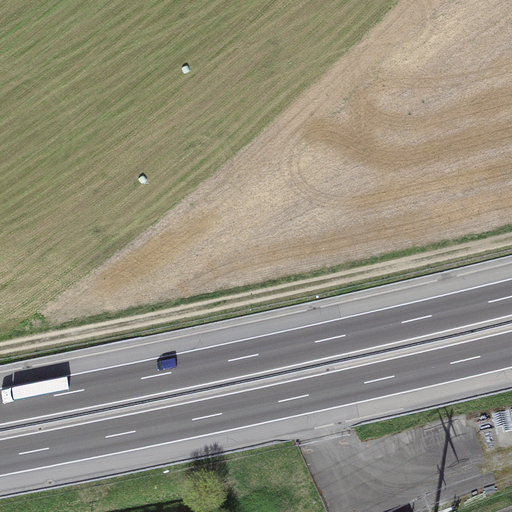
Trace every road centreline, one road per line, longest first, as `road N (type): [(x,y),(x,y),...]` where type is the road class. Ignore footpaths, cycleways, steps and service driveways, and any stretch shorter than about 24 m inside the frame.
road 1 (track): [(511,240),(0,357)]
road 2 (motorway): [(511,299),(0,413)]
road 3 (motorway): [(0,459),(511,349)]
